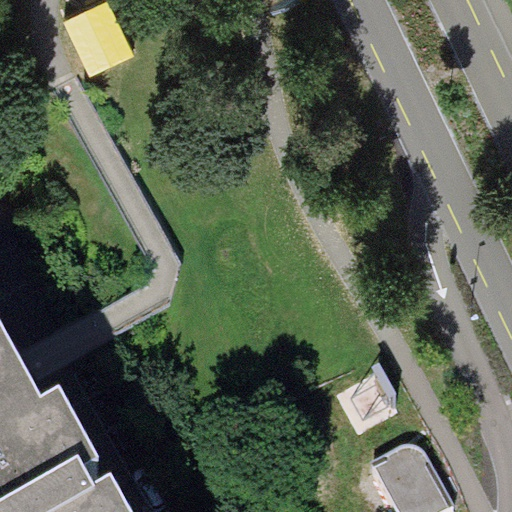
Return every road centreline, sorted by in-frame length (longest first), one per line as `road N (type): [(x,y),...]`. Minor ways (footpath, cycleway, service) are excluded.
road 1 (tertiary): [(359,0),(511,313)]
road 2 (residential): [(172,511),(0,213)]
road 3 (tertiary): [(511,111),(458,0)]
